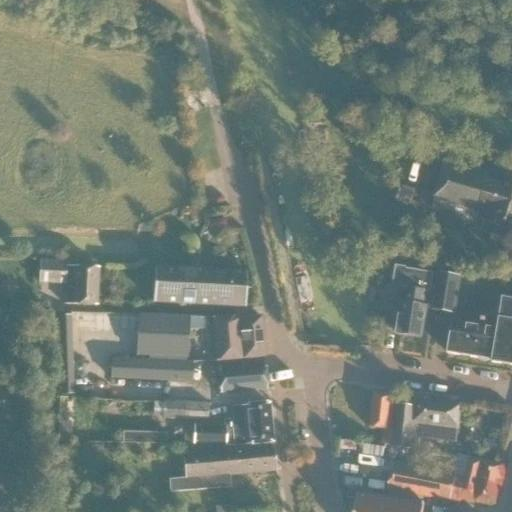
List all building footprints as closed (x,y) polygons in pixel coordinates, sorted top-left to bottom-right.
[(446,160),(446,161),(432,208),(476,221),(480,209),(495,213),(492,223),(511,228),(511,176),(506,175),(504,184),(488,179),(490,173),(446,160)] [(416,189),(400,185),(396,199),(412,203),(412,202),(416,203),(419,191),(415,190),(416,189)] [(53,284),(65,284),(64,304),(97,306),(99,268),(66,266),(67,262),(40,261),(39,283),(53,284)] [(423,338),(429,306),(425,305),(427,291),(432,292),(435,273),(397,267),(394,286),(408,288),(406,302),(401,301),(398,317),(401,318),(398,334),(423,338)] [(245,307),(247,273),(155,268),(153,302),(245,307)] [(438,272),(432,311),(456,314),(462,275),(438,272)] [(511,299),(503,298),(499,324),(454,317),(448,353),(493,361),(493,362),(511,365),(511,299)] [(69,314),(57,314),(58,340),(70,340),(69,314)] [(189,317),(138,314),(136,357),(187,359),(189,317)] [(216,361),(265,358),(261,317),(239,319),(233,316),(213,317),(216,361)] [(112,358),(111,379),(191,383),(191,379),(192,362),(116,358),(112,358)] [(220,393),(268,389),(265,361),(219,365),(220,393)] [(71,366),(59,366),(59,392),(71,392),(71,366)] [(384,444),(392,445),(395,425),(392,425),(396,395),(374,392),(370,427),(387,429),(384,444)] [(395,425),(392,445),(392,446),(419,450),(421,438),(457,442),(461,406),(418,400),(417,408),(398,406),(395,425)] [(164,402),(163,420),(208,422),(209,404),(164,402)] [(226,425),(194,426),(194,428),(195,443),(195,447),(236,445),(236,446),(273,443),(269,403),(232,407),(232,410),(226,411),(226,422),(226,425)] [(70,441),(70,421),(58,421),(58,441),(70,441)] [(136,443),(137,432),(123,431),(123,443),(136,443)] [(229,475),(276,471),(274,447),(183,455),(185,479),(169,480),(170,492),(230,488),(229,475)] [(460,498),(461,498),(488,503),(496,505),(505,465),(500,464),(469,457),(465,478),(460,498)] [(460,498),(465,478),(456,476),(457,475),(395,463),(390,489),(460,503),(461,498),(460,498)] [(359,495),(356,511),(429,511),(431,502),(432,499),(430,499),(426,511),(424,511),(425,504),(359,495)] [(431,502),(429,511),(454,511),(446,510),(445,511),(436,511),(435,511),(438,501),(432,499),(431,502)] [(124,511),(123,500),(102,503),(103,511),(124,511)]
